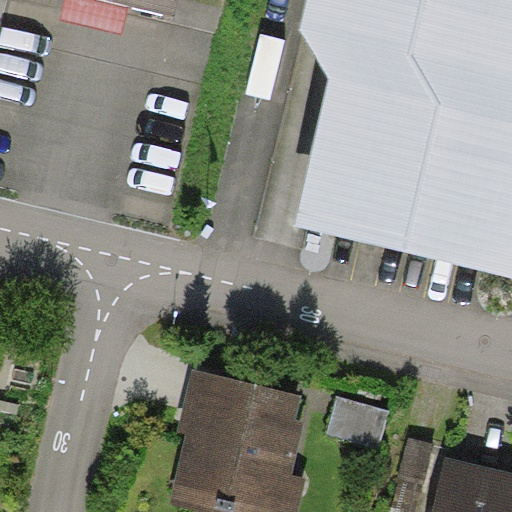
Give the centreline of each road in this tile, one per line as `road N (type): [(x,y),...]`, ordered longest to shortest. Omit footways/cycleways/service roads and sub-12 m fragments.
road 1 (residential): [(112,276),(194,275),(511,355)]
road 2 (residential): [(112,276),(61,511)]
road 3 (residential): [(0,229),(46,240),(112,276)]
